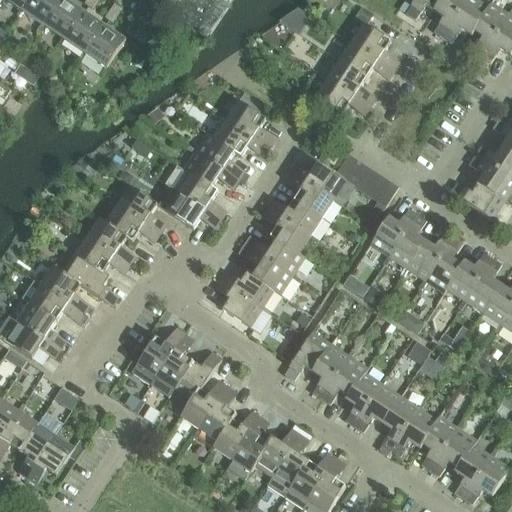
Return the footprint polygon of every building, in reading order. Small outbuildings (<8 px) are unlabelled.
[(0,0),(0,2),(1,0),(20,13),(16,18),(18,19),(31,0),(0,0)] [(58,0),(31,0),(18,19),(19,20),(23,15),(40,27),(37,32),(39,34),(61,2),(58,0)] [(91,12),(99,0),(88,0),(84,7),(91,12)] [(424,9),(433,15),(442,0),(415,0),(405,17),(414,23),(424,9)] [(442,0),(433,15),(442,21),(433,35),(442,41),(469,0),(442,0)] [(469,0),(442,41),(451,47),(461,33),(470,39),(491,6),(489,5),(487,9),(473,0),(469,0)] [(61,2),(39,34),(40,34),(44,29),(61,41),(58,47),(60,48),(82,16),(61,2)] [(491,6),(470,39),(471,40),(474,34),(482,39),(471,55),(481,61),(511,14),(511,10),(508,17),(491,6)] [(112,26),(122,12),(114,7),(105,21),(112,26)] [(296,11),(288,17),(305,27),(310,19),(308,18),(296,11)] [(363,11),(355,23),(362,27),(365,29),(373,18),(363,11)] [(511,14),(481,61),(490,67),(500,51),(510,58),(511,55),(511,20),(511,19),(511,17),(511,14)] [(82,16),(60,48),(61,49),(64,43),(82,56),(78,62),(80,63),(102,30),(82,16)] [(149,31),(142,26),(135,22),(126,35),(140,44),(149,31)] [(350,46),(393,74),(398,66),(383,56),(390,46),(365,29),(362,27),(351,44),(344,40),(343,43),(349,47),(350,46)] [(102,30),(80,63),(82,64),(86,58),(106,72),(124,45),(102,30)] [(338,64),(366,82),(371,73),(386,83),(393,74),(350,46),(349,47),(338,64)] [(326,82),(369,110),(375,101),(360,91),(366,82),(338,64),(327,80),(320,75),(318,79),(325,83),(326,82)] [(29,75),(23,83),(32,90),(38,81),(37,81),(29,75)] [(363,119),(369,110),(326,82),(325,83),(314,101),(342,119),(348,109),(363,119)] [(225,124),(267,152),(274,142),(259,132),(265,124),(237,105),(226,122),(220,118),(217,120),(224,125),(225,124)] [(156,113),(149,118),(156,127),(163,122),(156,113)] [(499,123),(511,131),(511,119),(504,115),(499,123)] [(507,142),(501,151),(511,157),(511,131),(499,123),(493,132),(507,142)] [(207,138),(241,160),(247,151),(262,161),(267,152),(225,124),(224,125),(214,141),(208,137),(207,138)] [(195,156),(238,184),(244,175),(229,165),(234,157),(240,161),(241,160),(207,138),(197,154),(189,150),(188,152),(195,157),(195,156)] [(137,143),(132,151),(147,161),(152,153),(137,143)] [(475,159),(511,184),(511,157),(501,151),(495,160),(481,150),(475,159)] [(267,152),(262,161),(267,164),(273,156),(267,152)] [(339,159),(332,155),(327,163),(333,167),(339,159)] [(184,174),(217,196),(218,194),(212,190),(217,183),(232,193),(238,184),(195,156),(195,157),(184,174)] [(348,158),(335,178),(345,184),(358,165),(348,158)] [(483,178),(477,187),(505,205),(511,194),(511,184),(475,159),(469,168),(483,178)] [(87,162),(81,169),(94,179),(99,172),(87,162)] [(358,165),(345,184),(346,185),(355,191),(368,172),(358,165)] [(333,204),(334,202),(346,185),(345,184),(335,178),(318,167),(312,177),(296,166),(290,175),(333,204)] [(178,170),(165,189),(169,192),(176,197),(177,196),(219,224),(226,214),(212,205),(217,196),(184,174),(178,170)] [(368,172),(355,191),(365,198),(378,178),(368,172)] [(244,175),(238,184),(242,187),(248,178),(244,175)] [(299,195),(294,203),(322,221),(332,205),(340,210),(342,207),(334,202),(333,204),(290,175),(284,185),(299,195)] [(129,177),(123,186),(129,189),(132,191),(138,183),(129,177)] [(378,178),(365,198),(375,205),(388,185),(378,178)] [(388,185),(375,205),(385,211),(398,192),(388,185)] [(492,224),(500,229),(502,227),(494,221),(505,205),(477,187),(471,196),(457,186),(450,196),(492,224)] [(116,209),(159,238),(165,228),(151,219),(158,208),(132,191),(129,189),(117,207),(111,203),(109,206),(115,210),(116,209)] [(157,209),(165,214),(164,215),(192,233),(199,223),(214,232),(219,224),(177,196),(176,197),(169,192),(157,209)] [(310,240),(310,238),(322,221),(294,203),(288,212),(273,202),(267,211),(310,240)] [(98,222),(133,245),(139,237),(153,246),(159,238),(116,209),(115,210),(105,225),(99,221),(98,222)] [(269,240),(275,244),(275,243),(298,257),(308,241),(317,246),(319,243),(310,238),(310,240),(267,211),(260,220),(276,230),(269,240)] [(370,250),(387,261),(383,267),(385,269),(417,220),(409,214),(398,229),(388,223),(370,250)] [(371,215),(364,224),(373,230),(379,221),(371,215)] [(417,220),(385,269),(386,270),(390,263),(407,274),(426,246),(416,240),(426,226),(417,220)] [(87,240),(130,268),(135,260),(120,250),(126,242),(132,247),(133,245),(98,222),(87,239),(81,235),(79,238),(85,242),(87,240)] [(355,236),(351,242),(359,247),(362,241),(355,236)] [(426,246),(407,274),(423,285),(418,291),(421,293),(453,244),(444,238),(435,253),(426,246)] [(250,239),(244,248),(249,251),(255,242),(250,239)] [(74,258),(109,281),(110,280),(104,276),(108,269),(123,279),(130,268),(87,240),(85,242),(74,258)] [(292,280),(293,278),(305,261),(298,257),(275,243),(275,244),(269,252),(255,242),(249,251),(292,280)] [(453,244),(421,293),(422,293),(426,287),(443,298),(464,266),(461,270),(453,264),(462,250),(453,244)] [(244,248),(238,257),(243,260),(249,251),(244,248)] [(258,270),(252,278),(252,279),(274,294),(273,295),(279,299),(291,281),(299,286),(301,283),(293,278),(292,280),(249,251),(243,260),(258,270)] [(464,266),(443,298),(444,299),(447,294),(463,304),(458,311),(459,312),(493,263),(483,257),(473,272),(464,266)] [(80,289),(80,290),(111,311),(118,300),(103,291),(109,281),(74,258),(73,260),(80,264),(69,280),(68,281),(80,289)] [(493,263),(459,312),(461,314),(466,306),(482,317),(500,290),(492,284),(502,269),(493,263)] [(41,290),(88,321),(95,311),(74,298),(80,290),(80,289),(68,281),(69,280),(54,270),(41,289),(41,290)] [(262,312),(263,310),(273,295),(274,294),(252,279),(252,278),(247,275),(241,284),(226,274),(220,284),(262,312)] [(349,279),(343,288),(353,295),(359,285),(349,279)] [(21,302),(56,326),(63,316),(83,329),(88,321),(41,290),(41,289),(34,284),(21,302)] [(250,331),(261,313),(269,319),(271,316),(263,310),(262,312),(220,284),(214,293),(229,303),(222,313),(250,331)] [(500,290),(482,317),(499,328),(494,335),(496,336),(511,311),(511,293),(510,296),(500,290)] [(371,292),(364,302),(373,308),(380,298),(371,292)] [(17,326),(59,354),(65,344),(50,334),(56,326),(21,302),(10,319),(15,322),(13,325),(16,327),(17,326)] [(511,311),(496,336),(498,337),(502,330),(511,336),(511,311)] [(406,314),(399,325),(406,330),(414,320),(406,314)] [(302,317),(297,325),(306,331),(311,323),(302,317)] [(0,333),(0,340),(5,344),(32,362),(38,352),(53,362),(59,354),(17,326),(16,327),(13,325),(15,322),(10,319),(0,333)] [(304,370),(313,377),(332,349),(315,337),(320,330),(317,328),(313,336),(284,379),(294,385),(304,370)] [(156,341),(130,378),(150,390),(185,338),(176,332),(165,347),(156,341)] [(185,338),(150,390),(168,402),(175,392),(193,365),(184,358),(193,344),(185,338)] [(453,343),(448,351),(458,357),(463,349),(453,343)] [(417,345),(408,359),(422,369),(428,360),(431,355),(417,345)] [(332,349),(313,377),(320,382),(311,395),(322,402),(354,353),(353,352),(348,360),(332,349)] [(354,353),(322,402),(330,408),(340,394),(348,400),(346,403),(347,404),(368,373),(351,361),(355,354),(354,353)] [(8,354),(3,361),(7,364),(11,357),(8,354)] [(59,354),(53,362),(58,365),(64,357),(59,354)] [(193,365),(175,392),(191,403),(192,404),(199,393),(200,393),(221,362),(211,355),(201,370),(193,365)] [(442,355),(435,365),(445,371),(451,361),(442,355)] [(489,365),(483,373),(493,379),(498,371),(489,365)] [(368,373),(347,404),(356,410),(346,424),(355,430),(388,381),(386,380),(382,387),(366,376),(368,373)] [(388,381),(355,430),(364,436),(373,422),(382,428),(401,400),(385,389),(389,382),(388,381)] [(180,421),(197,432),(193,439),(194,440),(227,390),(218,384),(209,399),(200,393),(199,393),(192,404),(191,403),(180,421)] [(227,390),(194,440),(196,441),(200,434),(216,445),(212,450),(213,450),(236,416),(228,411),(237,397),(227,390)] [(66,395),(59,406),(72,415),(79,404),(66,395)] [(511,399),(508,396),(501,406),(509,412),(511,407),(511,399)] [(401,400),(382,428),(392,435),(382,449),(391,455),(424,405),(423,404),(418,411),(401,400)] [(2,403),(0,406),(0,444),(24,408),(22,407),(18,414),(2,403)] [(424,405),(391,455),(400,461),(410,447),(419,452),(440,420),(437,424),(421,413),(426,406),(424,405)] [(24,408),(0,444),(0,463),(0,464),(10,449),(19,455),(38,427),(21,416),(26,409),(24,408)] [(261,419),(232,462),(233,463),(227,473),(244,484),(250,475),(249,474),(271,441),(270,440),(268,443),(265,446),(259,442),(262,439),(272,424),(275,418),(266,412),(261,420),(261,419)] [(236,416),(213,450),(232,462),(261,419),(253,415),(242,431),(232,424),(235,421),(237,417),(236,416)] [(28,461),(19,476),(27,481),(61,432),(63,428),(45,416),(38,427),(19,455),(28,461)] [(440,420),(419,452),(420,453),(423,449),(431,454),(422,469),(430,474),(463,424),(461,423),(456,431),(440,420)] [(463,424),(430,474),(439,481),(449,466),(457,471),(454,475),(455,476),(476,444),(460,433),(465,425),(463,424)] [(249,474),(250,475),(251,475),(255,470),(271,481),(303,434),(294,428),(281,448),(271,441),(249,474)] [(61,432),(27,481),(36,487),(46,473),(56,479),(74,451),(57,440),(62,433),(61,432)] [(303,434),(271,481),(272,482),(267,489),(284,501),(309,464),(301,459),(313,441),(303,434)] [(476,444),(455,476),(464,482),(454,496),(463,502),(496,453),(495,451),(489,458),(475,449),(477,445),(476,444)] [(496,453),(463,502),(473,509),(482,494),(491,500),(510,472),(492,460),(498,454),(496,453)] [(309,464),(284,501),(300,511),(303,511),(337,462),(328,456),(318,470),(309,464)] [(337,462),(303,511),(330,511),(346,489),(336,483),(346,468),(337,462)]
